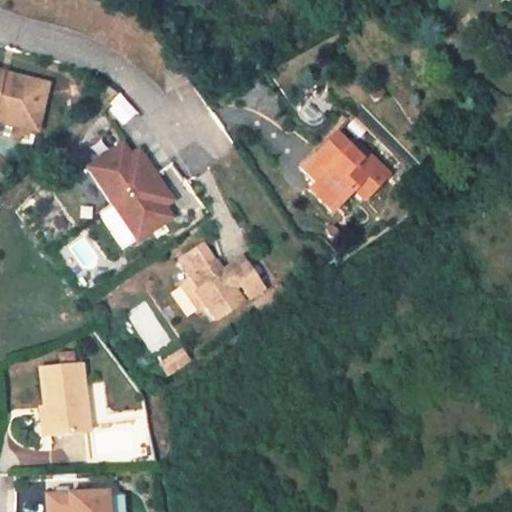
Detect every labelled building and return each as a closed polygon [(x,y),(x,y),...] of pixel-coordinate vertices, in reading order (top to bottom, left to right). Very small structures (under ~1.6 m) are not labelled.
[(2,72),(0,71),(0,114),(32,122),(38,98),(26,95),(30,79),(10,74),(9,81),(0,79),(2,72)] [(10,74),(2,72),(0,79),(9,81),(10,74)] [(47,83),(30,79),(26,95),(38,98),(43,99),(47,83)] [(37,124),(43,99),(38,98),(32,122),(37,124)] [(32,122),(0,114),(0,122),(36,131),(37,124),(32,122)] [(390,174),(358,143),(351,149),(347,146),(334,133),(300,168),(314,182),(338,206),(354,190),(364,200),(390,174)] [(358,143),(354,139),(347,146),(351,149),(358,143)] [(157,174),(156,173),(148,158),(139,163),(133,152),(126,140),(89,162),(111,200),(112,200),(134,238),(170,217),(163,205),(157,194),(165,189),(157,174)] [(148,158),(142,147),(133,152),(139,163),(148,158)] [(338,206),(314,182),(307,190),(331,213),(338,206)] [(172,199),(165,189),(157,194),(163,205),(172,199)] [(221,272),(203,244),(179,260),(191,277),(199,289),(195,292),(204,306),(214,320),(242,301),(233,288),(224,276),(221,272)] [(245,262),(241,257),(221,272),(224,276),(230,271),(245,262)] [(263,288),(245,262),(230,271),(239,284),(249,298),(263,288)] [(239,284),(230,271),(224,276),(233,288),(239,284)] [(199,289),(191,277),(180,285),(190,299),(198,310),(204,306),(195,292),(199,289)] [(81,363),(39,367),(43,406),(45,406),(49,436),(88,433),(81,363)] [(49,436),(45,406),(43,406),(38,407),(41,438),(49,436)] [(58,494),(46,495),(46,511),(107,511),(106,492),(68,494),(58,494)]
